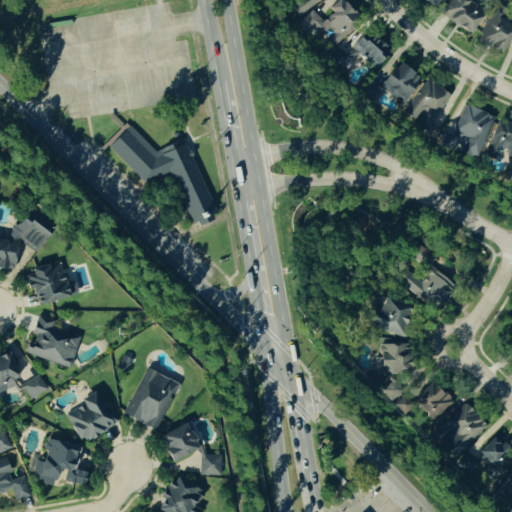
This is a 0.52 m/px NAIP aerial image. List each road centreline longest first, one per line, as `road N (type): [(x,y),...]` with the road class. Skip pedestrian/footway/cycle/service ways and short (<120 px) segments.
road 1 (secondary): [(292,375),(226,0)]
road 2 (tertiary): [(264,346),(0,84)]
road 3 (tertiary): [(432,199),(386,161),(348,151),(254,155),(234,173)]
road 4 (tertiary): [(234,173),(259,186),(363,181),(432,199)]
road 5 (residential): [(427,511),(292,375)]
road 6 (residential): [(511,409),(475,373),(463,342),(511,255)]
road 7 (secondary): [(264,346),(286,511)]
road 8 (residential): [(511,93),(432,49),(379,0)]
road 9 (secondary): [(239,201),(264,346)]
road 10 (secondary): [(317,511),(292,375)]
